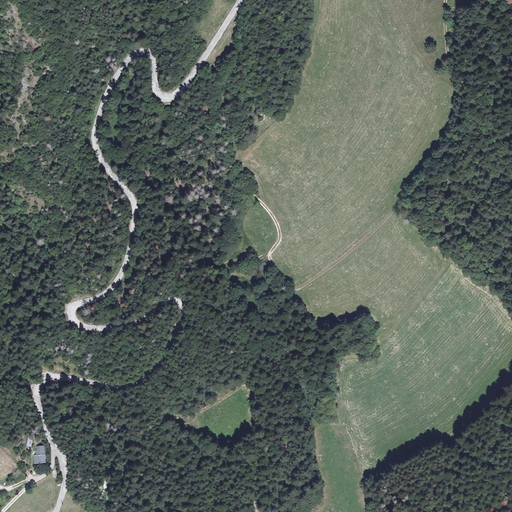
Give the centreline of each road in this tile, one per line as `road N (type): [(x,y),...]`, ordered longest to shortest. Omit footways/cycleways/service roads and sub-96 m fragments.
road 1 (unclassified): [(239,0),(178,92),(157,94),(150,56),(142,52),(128,58),(101,108),(97,150),(131,199),(134,224),(119,276),(69,313),(83,326),(126,326),(170,299),(181,316),(156,362),(131,383),(39,380),(43,423),(56,450)]
road 2 (track): [(243,0),(223,94),(210,119),(182,128),(171,144),(177,155),(258,199),(279,230),(269,253)]
road 3 (track): [(229,282),(297,290),(373,232),(442,132),(456,89)]
road 4 (track): [(269,253),(226,267),(244,332),(254,511)]
road 5 (track): [(50,376),(90,398),(172,416),(203,410),(249,380)]
